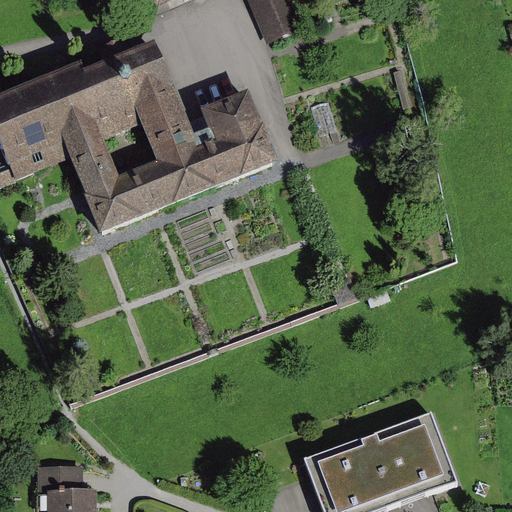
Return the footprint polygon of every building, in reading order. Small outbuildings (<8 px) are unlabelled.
[(137,0),(144,16),(187,0),(137,0)] [(301,33),(288,0),(254,0),(271,44),(301,33)] [(159,52),(86,81),(83,72),(0,105),(0,156),(5,154),(18,186),(71,165),(102,243),(279,172),(251,102),(204,121),(211,138),(196,145),(159,52)] [(0,168),(0,191),(16,183),(6,165),(0,168)] [(436,420),(305,465),(321,511),(412,511),(461,495),(436,420)] [(38,498),(48,498),(84,498),(84,472),(38,472),(38,498)] [(97,511),(98,498),(84,498),(48,498),(48,511),(97,511)]
